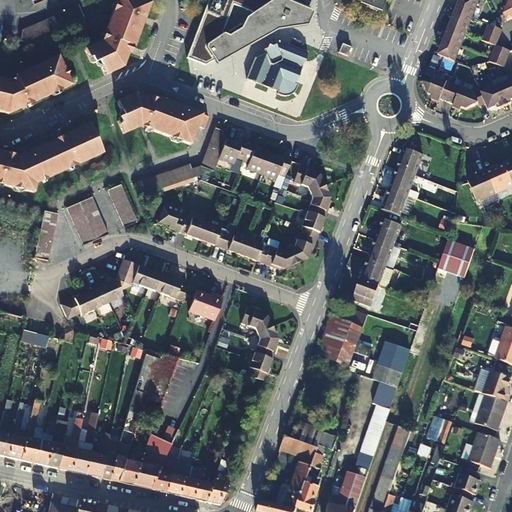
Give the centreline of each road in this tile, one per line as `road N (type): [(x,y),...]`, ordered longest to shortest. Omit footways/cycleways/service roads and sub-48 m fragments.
road 1 (residential): [(34,284),(134,240),(316,308)]
road 2 (residential): [(368,106),(314,129),(281,132),(144,80)]
road 3 (residential): [(239,511),(316,308)]
road 4 (residential): [(316,308),(386,125)]
road 5 (residential): [(0,471),(179,511)]
road 6 (unknown): [(236,278),(165,430)]
road 7 (residential): [(144,80),(118,81),(0,135)]
